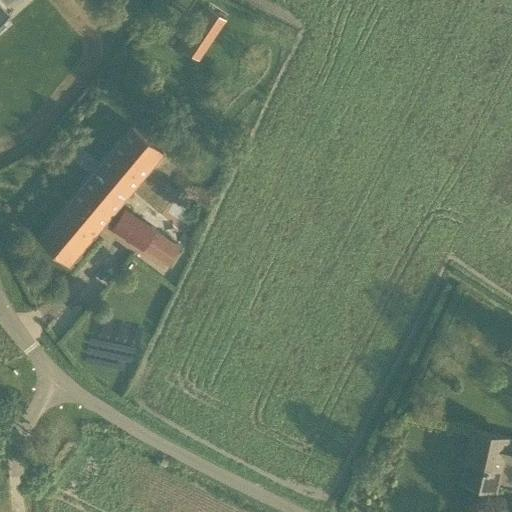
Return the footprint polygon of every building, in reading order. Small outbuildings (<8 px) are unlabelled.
[(0,0),(0,28),(4,25),(2,22),(10,15),(0,2),(0,0)] [(184,49),(199,60),(225,21),(204,6),(174,48),(181,53),(184,49)] [(39,239),(69,264),(164,151),(133,126),(123,139),(119,136),(73,192),(76,195),(39,239)] [(181,245),(154,228),(142,246),(169,264),(181,245)] [(466,450),(470,451),(463,481),(496,489),(503,460),(511,462),(511,439),(508,439),(471,429),(466,450)]
